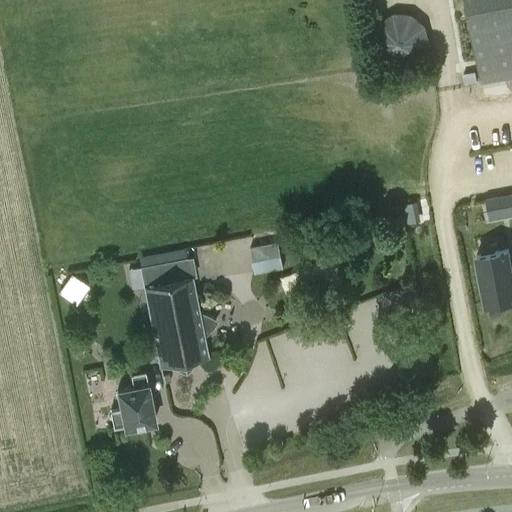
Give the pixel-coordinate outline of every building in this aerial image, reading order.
[(511,0),(465,0),(482,83),(511,76),(511,0)] [(375,20),(387,54),(425,40),(412,6),(375,20)] [(511,205),(510,194),(497,197),(501,216),(511,214),(511,205)] [(413,202),(402,204),(406,223),(417,221),(413,202)] [(465,220),(456,221),(458,232),(467,230),(465,220)] [(290,228),(185,248),(187,257),(186,257),(189,277),(191,276),(192,284),(255,272),(250,246),(279,240),(284,267),(297,264),(290,228)] [(279,240),(250,246),(255,272),(284,267),(279,240)] [(508,249),(477,255),(486,304),(511,298),(511,260),(510,254),(508,249)] [(186,257),(128,268),(132,288),(144,286),(159,364),(171,362),(174,366),(180,369),(189,367),(194,362),(195,357),(206,355),(203,336),(209,332),(213,326),(212,317),(205,313),(198,311),(192,284),(191,276),(189,277),(186,257)] [(85,283),(71,274),(59,291),(73,300),(85,283)] [(144,418),(154,416),(145,372),(131,374),(133,387),(117,390),(121,409),(111,411),(114,427),(124,425),(125,428),(129,427),(133,430),(137,429),(139,425),(145,424),(144,418)]
